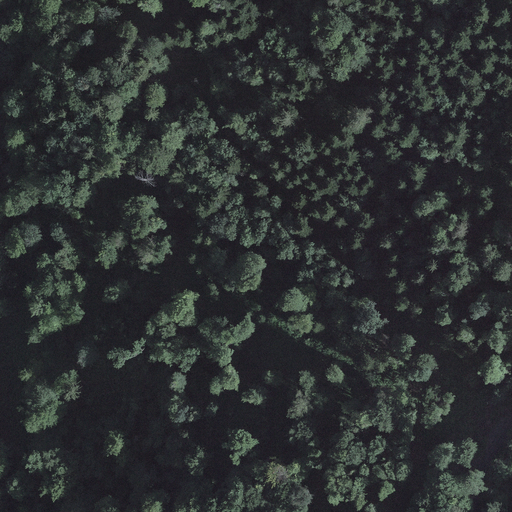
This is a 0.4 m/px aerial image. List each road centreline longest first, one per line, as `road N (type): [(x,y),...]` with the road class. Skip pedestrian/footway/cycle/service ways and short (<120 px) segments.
road 1 (track): [(100,274),(159,112),(197,67),(204,0)]
road 2 (track): [(0,122),(9,93),(67,0)]
